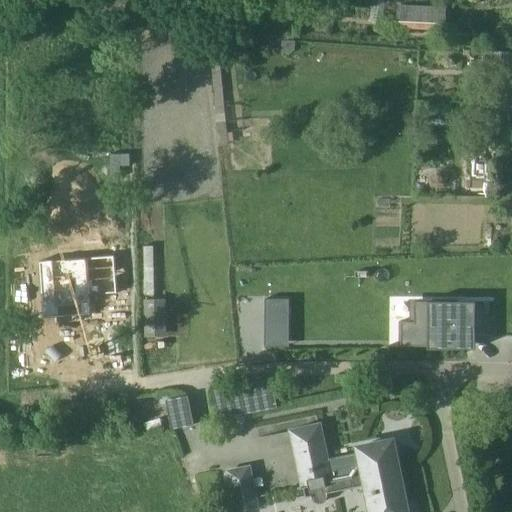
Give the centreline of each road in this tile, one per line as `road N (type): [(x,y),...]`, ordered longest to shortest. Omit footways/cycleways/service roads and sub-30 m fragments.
road 1 (residential): [(433,371),(248,368),(145,385)]
road 2 (track): [(0,414),(34,401),(145,385)]
road 3 (residential): [(461,511),(433,371)]
